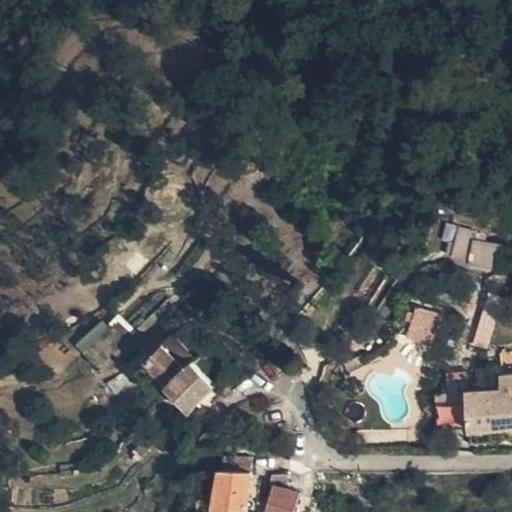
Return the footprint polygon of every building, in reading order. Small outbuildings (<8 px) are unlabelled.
[(473,239),(468,261),(496,269),(502,245),(473,239)] [(405,335),(428,343),(438,313),(415,306),(405,335)] [(475,345),(488,347),(493,311),(480,309),(475,345)] [(177,412),(207,387),(213,393),(223,383),(193,349),(170,369),(164,361),(174,353),(162,337),(136,358),(159,385),(177,412)] [(146,390),(149,389),(150,391),(159,385),(136,358),(127,366),(146,390)] [(467,374),(467,391),(476,391),(482,390),(482,374),(467,374)] [(482,390),(476,391),(467,391),(469,440),(495,439),(495,426),(511,425),(511,376),(499,376),(499,389),(482,390)] [(435,395),(438,426),(463,424),(460,393),(435,395)] [(511,425),(495,426),(495,439),(511,437),(511,425)] [(238,505),(239,466),(197,465),(197,506),(238,505)] [(252,511),(281,511),(289,490),(274,485),(278,472),(263,474),(258,485),(262,486),(252,511)]
